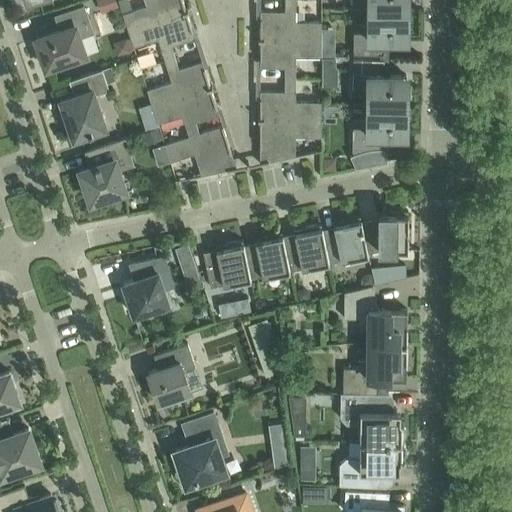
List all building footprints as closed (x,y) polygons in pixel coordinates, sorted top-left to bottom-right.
[(145,0),(146,4),(122,12),(127,29),(187,10),(187,9),(185,9),(182,0),(145,0)] [(295,20),(294,0),(284,0),(284,10),(259,10),(259,37),(258,37),(257,38),(321,38),(321,20),(295,20)] [(368,0),(368,8),(410,9),(410,6),(409,3),(408,0),(368,0)] [(92,31),(83,5),(54,15),(59,30),(36,38),(40,51),(37,52),(41,63),(44,62),(45,66),(84,53),(78,36),(92,31)] [(410,9),(368,8),(368,19),(364,23),(353,23),(352,53),(383,54),(383,38),(406,39),(406,23),(407,21),(408,18),(409,15),(410,12),(410,9)] [(188,11),(187,10),(127,29),(133,46),(157,38),(164,59),(174,56),(170,45),(194,37),(186,11),(188,11)] [(320,56),(321,40),(321,38),(257,38),(257,39),(259,39),(259,66),(284,66),(284,78),(295,78),(295,56),(320,56)] [(178,67),(174,56),(164,59),(171,80),(146,88),(151,105),(211,86),(211,85),(209,85),(201,60),(178,67)] [(367,103),(409,104),(409,101),(408,98),(408,95),(407,92),(405,89),(405,74),(383,74),(383,58),(352,58),(352,88),(363,88),(367,92),(367,103)] [(108,89),(106,82),(115,79),(110,66),(102,69),(101,68),(68,79),(73,94),(60,98),(67,120),(63,121),(70,142),(91,135),(89,131),(105,126),(94,94),(108,89)] [(294,100),(295,78),(284,78),(284,90),(259,90),(259,117),(257,117),(257,118),(320,118),(320,100),(294,100)] [(212,87),(211,86),(151,105),(157,122),(181,114),(188,135),(198,132),(195,121),(218,113),(210,88),(212,87)] [(409,104),(367,103),(367,114),(363,119),(352,119),(351,149),(353,152),(349,154),(350,156),(355,153),(360,151),(366,149),(372,149),(377,148),(383,148),(383,147),(382,147),(382,134),(405,134),(405,119),(406,116),(407,113),(408,110),(409,107),(409,104)] [(320,136),(320,118),(257,118),(257,119),(259,119),(259,146),(266,146),(266,159),(260,160),(260,157),(259,157),(259,163),(260,163),(260,162),(268,160),(294,154),(294,136),(320,136)] [(222,124),(198,132),(188,135),(163,143),(169,160),(193,152),(200,174),(226,168),(226,169),(234,167),(234,168),(236,167),(234,162),(233,162),(234,166),(228,167),(224,154),(231,151),(222,124)] [(125,138),(124,136),(84,150),(84,151),(86,151),(91,165),(79,169),(90,200),(108,194),(109,196),(121,194),(120,190),(124,188),(117,167),(131,162),(123,138),(125,138)] [(379,218),(361,222),(360,222),(367,253),(367,251),(379,249),(407,249),(407,236),(409,236),(409,237),(410,237),(410,225),(409,225),(409,226),(407,226),(407,213),(405,213),(406,211),(407,211),(407,210),(387,209),(387,211),(388,211),(388,213),(379,213),(379,218)] [(367,253),(360,222),(361,222),(360,218),(359,218),(358,216),(360,216),(359,215),(339,219),(340,220),(342,220),(342,222),(333,224),(333,227),(322,230),(321,230),(327,261),(367,253)] [(327,261),(321,230),(322,230),(321,226),(319,226),(319,224),(320,224),(320,223),(300,227),(301,228),(302,228),(303,230),(293,232),(294,235),(282,238),(288,270),(327,261)] [(288,270),(282,238),(282,234),(280,234),(280,232),(281,232),(281,231),(261,235),(261,236),(263,236),(264,238),(254,240),(255,243),(243,246),(249,278),(288,270)] [(249,278),(243,246),(242,242),(241,242),(241,240),(242,240),(242,239),(222,243),(222,244),(224,244),(224,246),(215,248),(216,251),(204,254),(203,250),(202,251),(210,286),(249,278)] [(188,242),(175,246),(179,257),(192,253),(188,242)] [(133,314),(135,313),(168,302),(163,287),(172,283),(163,255),(129,262),(134,277),(122,282),(127,297),(123,299),(127,310),(131,309),(133,314)] [(406,308),(392,308),(390,308),(377,307),(372,284),(343,290),(343,317),(358,317),(358,325),(367,325),(367,342),(406,342),(406,323),(406,308)] [(228,300),(218,302),(221,315),(231,313),(228,300)] [(266,317),(248,323),(266,375),(278,371),(266,317)] [(175,395),(190,390),(183,371),(195,367),(187,342),(153,353),(157,367),(147,371),(157,401),(163,399),(168,401),(173,399),(175,395)] [(406,361),(406,342),(367,342),(367,344),(358,343),(357,366),(342,366),(342,391),(376,392),(376,376),(389,376),(405,376),(405,361),(406,361)] [(0,406),(19,400),(8,370),(0,372),(0,406)] [(376,392),(342,391),(341,391),(341,416),(346,421),(359,421),(359,440),(400,440),(400,437),(403,436),(405,433),(405,429),(403,427),(401,425),(401,420),(399,419),(399,413),(396,410),(387,410),(387,392),(376,392)] [(226,451),(213,411),(182,421),(190,444),(174,449),(180,467),(178,468),(177,470),(179,478),(181,479),(184,478),(185,482),(201,477),(201,480),(204,481),(211,478),(211,474),(224,469),(219,454),(226,451)] [(28,427),(14,432),(5,435),(0,419),(0,474),(39,461),(28,427)] [(400,442),(400,440),(359,440),(358,458),(345,457),(340,463),(340,484),(386,486),(386,470),(395,470),(398,467),(398,460),(400,460),(400,455),(403,453),(405,451),(405,447),(403,445),(400,442)] [(288,449),(272,452),(274,465),(289,460),(288,449)] [(59,511),(55,499),(52,500),(50,492),(32,498),(30,494),(27,496),(24,484),(0,492),(0,511),(59,511)] [(302,484),(302,502),(327,502),(327,484),(302,484)] [(402,511),(403,504),(388,503),(387,506),(382,506),(383,492),(388,492),(388,491),(344,489),(343,505),(349,511),(402,511)] [(205,505),(207,511),(252,511),(245,492),(205,505)]
